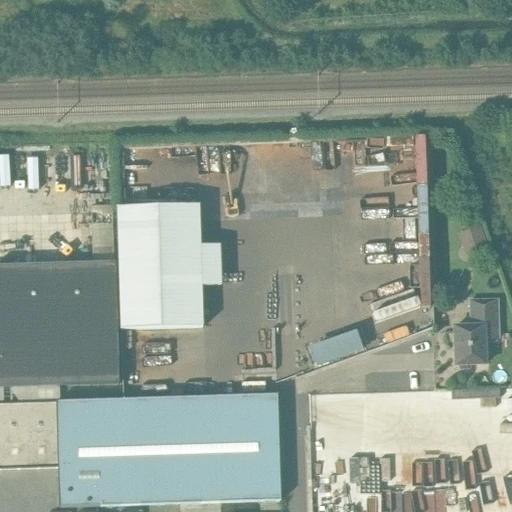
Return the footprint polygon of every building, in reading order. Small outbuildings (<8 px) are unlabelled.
[(203,328),(199,206),(117,208),(121,331),(203,328)] [(0,388),(119,384),(116,263),(0,266),(0,388)] [(471,365),(486,365),(485,339),(499,339),(498,301),(470,301),(470,327),(454,328),(456,366),(459,366),(460,370),(469,369),(471,365)] [(320,364),(369,350),(363,330),(315,344),(320,364)] [(504,390),(308,393),(310,511),(511,511),(511,462),(488,463),(487,412),(504,412),(504,390)] [(281,502),(277,395),(0,404),(0,470),(58,469),(60,509),(281,502)]
